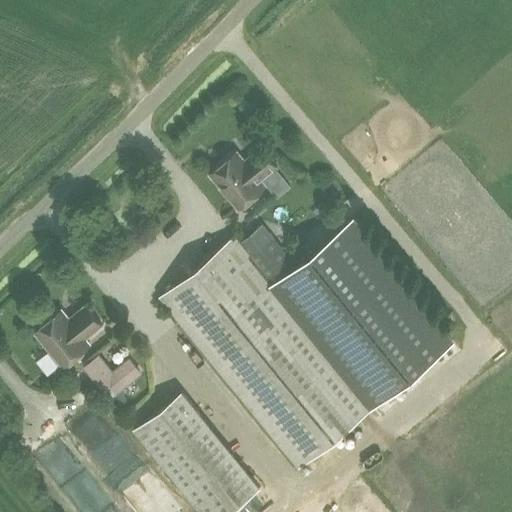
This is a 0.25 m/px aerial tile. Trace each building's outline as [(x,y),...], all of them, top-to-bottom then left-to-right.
[(237,150),(210,172),(239,206),(265,184),(261,179),(278,165),(262,145),(250,155),(253,159),(248,163),(237,150)] [(295,263),(273,281),(373,404),(452,340),(353,217),(295,263)] [(251,254),(236,234),(162,295),(299,464),(373,404),(273,281),(251,254)] [(262,245),(251,254),(273,281),(295,263),(287,253),(276,263),(262,245)] [(62,308),(35,330),(63,364),(90,343),(85,337),(102,323),(86,304),(74,314),(77,317),(73,321),(62,308)] [(99,352),(85,363),(110,394),(141,369),(130,355),(113,369),(99,352)] [(182,390),(135,429),(202,511),(225,511),(259,485),(182,390)] [(432,428),(413,443),(429,463),(448,447),(432,428)] [(135,489),(148,511),(181,511),(151,458),(137,466),(146,483),(135,489)] [(394,487),(374,502),(381,511),(400,511),(408,506),(394,487)]
